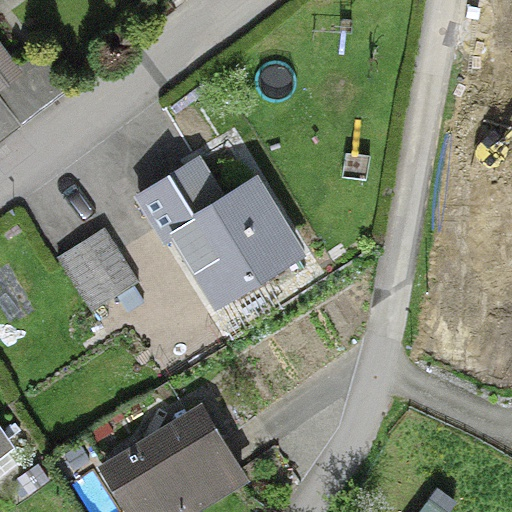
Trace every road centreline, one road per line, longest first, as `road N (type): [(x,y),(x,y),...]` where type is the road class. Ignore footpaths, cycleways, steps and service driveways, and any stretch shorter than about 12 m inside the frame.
road 1 (residential): [(304,511),(365,423),(380,371),(446,0)]
road 2 (residential): [(240,0),(0,182)]
